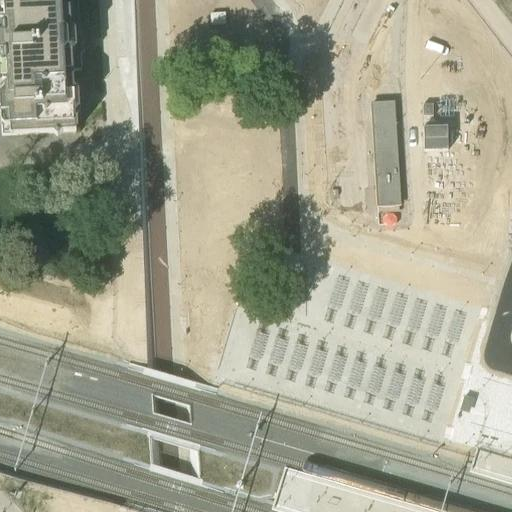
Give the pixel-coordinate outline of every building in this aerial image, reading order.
[(76,0),(0,0),(0,109),(1,137),(76,133),(73,73),(81,73),(76,0)] [(393,104),(371,105),(377,208),(400,207),(393,104)] [(418,278),(405,289),(416,301),(429,290),(418,278)] [(435,360),(438,350),(394,340),(391,349),(435,360)] [(344,357),(337,385),(406,402),(413,374),(344,357)]
